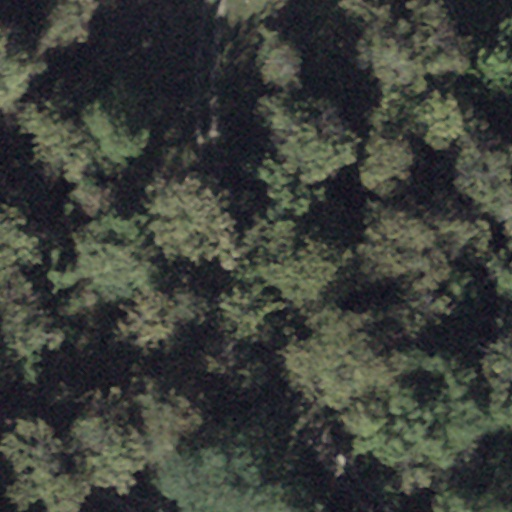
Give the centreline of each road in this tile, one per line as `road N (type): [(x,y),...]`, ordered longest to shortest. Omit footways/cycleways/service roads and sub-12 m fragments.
road 1 (track): [(218,0),(186,67),(233,199),(260,346),(376,511)]
road 2 (track): [(120,511),(0,437)]
